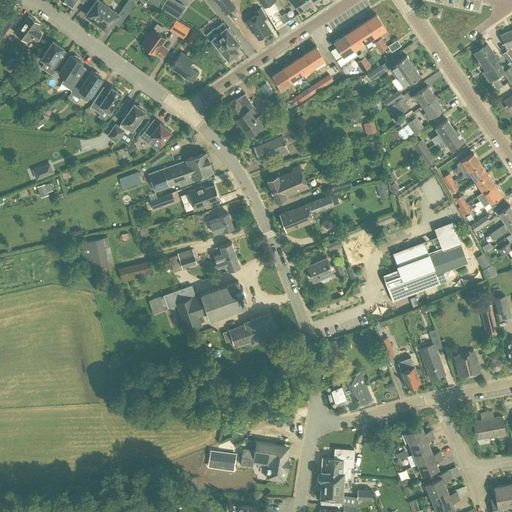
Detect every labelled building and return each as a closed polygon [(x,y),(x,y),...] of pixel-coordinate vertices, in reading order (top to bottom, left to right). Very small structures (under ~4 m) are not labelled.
[(95,24),(108,6),(99,0),(96,0),(85,15),(87,16),(86,17),(95,24)] [(128,12),(135,2),(132,0),(127,0),(122,8),(128,12)] [(178,19),(185,7),(174,0),(165,0),(160,8),(178,19)] [(213,0),(225,15),(236,7),(230,0),(213,0)] [(306,12),(314,7),(312,5),(319,0),(291,0),(300,13),(305,10),(306,12)] [(108,6),(95,24),(104,31),(105,29),(107,30),(119,14),(108,6)] [(307,23),(322,13),(317,6),(302,17),(307,23)] [(258,39),(271,31),(264,19),(266,18),(260,8),(254,11),(256,15),(245,22),(252,33),(253,32),(258,39)] [(0,16),(0,40),(17,17),(6,9),(0,16)] [(283,24),(290,19),(286,13),(278,17),(283,24)] [(365,21),(374,36),(385,28),(376,14),(365,21)] [(27,41),(39,24),(28,15),(15,33),(27,41)] [(183,38),(189,27),(176,19),(169,29),(183,38)] [(364,42),(374,36),(365,21),(355,28),(364,42)] [(227,29),(222,23),(215,29),(219,33),(211,39),(228,60),(230,58),(232,59),(237,55),(236,53),(238,51),(235,47),(239,44),(233,36),(234,34),(228,27),(227,29)] [(168,49),(161,44),(166,39),(158,33),(162,28),(157,24),(142,44),(142,45),(142,47),(145,49),(147,48),(154,54),(155,53),(161,58),(168,49)] [(328,28),(314,34),(320,46),(333,41),(328,28)] [(353,49),(364,42),(355,28),(344,35),(353,49)] [(192,43),(198,34),(193,30),(187,39),(192,43)] [(511,30),(501,35),(506,48),(511,45),(511,30)] [(343,56),(353,49),(344,35),(333,42),(336,47),(343,56)] [(377,40),(384,49),(388,47),(381,37),(377,40)] [(12,61),(20,46),(10,40),(1,54),(12,61)] [(52,75),(61,62),(56,59),(63,47),(52,40),(40,58),(45,62),(41,68),(52,75)] [(379,52),(384,49),(377,40),(373,43),(379,52)] [(503,71),(493,57),(495,55),(487,44),(474,53),(486,70),(483,72),(489,81),(503,72),(509,81),(511,78),(511,65),(503,71)] [(305,54),(313,66),(324,59),(316,46),(305,54)] [(336,47),(330,51),(336,60),(343,56),(336,47)] [(510,63),(511,61),(511,53),(508,49),(502,53),(510,63)] [(192,82),(199,73),(189,65),(193,60),(181,52),(170,66),(192,82)] [(302,74),(313,66),(305,54),(294,61),(302,74)] [(70,91),(79,79),(79,78),(73,74),(81,62),(79,60),(79,58),(75,55),(73,56),(70,55),(58,73),(65,77),(61,83),(71,90),(70,91)] [(396,77),(413,66),(406,55),(389,67),(396,77)] [(371,56),(367,59),(371,65),(375,62),(371,56)] [(360,59),(366,69),(370,66),(364,57),(360,59)] [(362,72),(366,69),(360,59),(356,62),(362,72)] [(291,81),(302,74),(294,61),(283,68),(291,81)] [(371,80),(385,70),(382,65),(367,75),(371,80)] [(337,79),(343,74),(337,66),(331,71),(337,79)] [(413,66),(396,77),(403,87),(420,76),(413,66)] [(280,88),(291,81),(283,68),(272,76),(280,88)] [(79,79),(70,91),(80,98),(84,92),(90,96),(102,78),(100,76),(100,74),(95,71),(93,72),(91,71),(83,82),(79,79)] [(319,80),(324,86),(333,80),(329,74),(319,80)] [(314,92),(324,86),(319,80),(310,86),(314,92)] [(343,99),(352,94),(347,84),(338,89),(343,99)] [(506,104),(505,104),(504,107),(507,111),(509,111),(510,110),(511,112),(511,110),(511,85),(511,87),(511,88),(511,94),(503,101),(505,103),(506,104)] [(305,98),(314,92),(310,86),(301,92),(305,98)] [(422,105),(435,97),(427,86),(415,94),(422,105)] [(110,112),(122,94),(111,87),(103,98),(98,95),(90,106),(100,113),(103,108),(110,112)] [(388,106),(403,95),(399,89),(384,100),(382,101),(385,106),(387,104),(388,106)] [(296,105),(305,98),(301,92),(292,98),(296,105)] [(265,123),(245,93),(236,99),(235,98),(226,104),(248,135),(265,123)] [(400,114),(410,108),(402,97),(388,107),(391,112),(392,111),(394,114),(398,112),(400,114)] [(435,97),(422,105),(427,111),(423,114),(426,119),(430,117),(443,108),(435,97)] [(137,106),(134,104),(129,111),(127,110),(123,116),(124,117),(121,122),(122,122),(119,126),(115,123),(106,135),(116,142),(124,131),(128,134),(131,129),(132,130),(135,125),(137,126),(141,120),(140,119),(145,112),(142,110),(142,107),(139,105),(137,106)] [(42,111),(31,118),(36,126),(47,118),(42,111)] [(414,133),(423,126),(415,116),(406,123),(414,133)] [(159,123),(154,119),(140,136),(150,145),(155,139),(161,144),(171,132),(160,123),(159,123)] [(437,142),(454,130),(447,119),(435,127),(439,132),(430,138),(434,144),(437,142)] [(367,134),(376,131),(373,120),(363,123),(367,134)] [(457,129),(454,130),(437,142),(442,148),(447,145),(450,149),(464,139),(457,129)] [(259,162),(288,150),(282,136),(253,148),(259,162)] [(418,155),(427,149),(421,139),(412,145),(418,155)] [(301,156),(315,151),(312,142),(298,147),(301,156)] [(321,165),(333,161),(330,149),(318,152),(321,165)] [(418,155),(415,157),(422,168),(435,160),(427,149),(418,155)] [(180,185),(194,181),(193,178),(212,171),(206,152),(185,160),(186,160),(149,173),(155,190),(179,182),(180,185)] [(468,171),(480,163),(473,152),(461,161),(468,171)] [(475,182),(487,174),(480,163),(468,171),(475,182)] [(283,189),(305,180),(299,166),(292,168),(293,170),(278,177),(278,176),(267,180),(272,192),(282,188),(283,189)] [(34,174),(36,180),(54,173),(52,167),(46,170),(45,167),(39,169),(40,172),(34,174)] [(132,173),(135,182),(141,180),(137,171),(132,173)] [(391,183),(397,178),(392,172),(386,177),(391,183)] [(447,185),(453,182),(448,174),(442,177),(447,185)] [(483,193),(495,184),(487,174),(475,182),(483,193)] [(343,179),(331,182),(333,190),(345,187),(343,179)] [(282,188),(272,192),(276,202),(286,197),(308,188),(305,180),(283,189),(282,188)] [(393,194),(398,191),(397,189),(399,188),(395,181),(389,185),(392,189),(391,190),(393,194)] [(453,182),(447,185),(451,192),(457,189),(453,182)] [(48,195),(44,183),(36,186),(40,197),(48,195)] [(384,183),(376,185),(378,192),(381,191),(383,198),(388,196),(384,183)] [(495,184),(483,193),(489,203),(501,194),(495,184)] [(219,198),(214,185),(204,189),(203,186),(188,191),(194,210),(210,204),(209,201),(219,198)] [(165,204),(174,201),(171,192),(162,195),(165,204)] [(287,232),(314,221),(312,214),(334,205),(333,205),(339,203),(335,193),(329,195),(280,214),(287,232)] [(460,207),(467,204),(462,195),(455,199),(459,206),(460,207)] [(459,206),(457,208),(462,216),(471,211),(467,204),(460,207),(459,206)] [(505,223),(511,218),(511,209),(509,206),(498,213),(505,223)] [(223,231),(233,228),(228,213),(217,217),(218,217),(209,220),(213,234),(222,230),(223,231)] [(474,231),(490,221),(486,215),(470,225),(474,231)] [(511,233),(511,232),(511,218),(505,223),(489,233),(494,239),(509,229),(511,233)] [(383,275),(392,299),(424,287),(447,279),(444,270),(466,261),(462,248),(461,246),(460,245),(459,242),(460,242),(452,221),(434,228),(441,247),(442,249),(429,254),(429,253),(424,240),(392,252),(397,265),(396,265),(398,269),(383,275)] [(142,243),(151,240),(147,227),(139,229),(142,243)] [(511,248),(511,247),(511,232),(511,233),(506,237),(510,242),(498,249),(501,255),(511,248)] [(87,279),(111,274),(103,237),(79,242),(87,279)] [(329,251),(342,245),(339,239),(326,244),(329,251)] [(355,258),(369,251),(364,241),(350,249),(355,258)] [(216,262),(236,255),(231,242),(219,246),(221,253),(213,255),(216,262)] [(485,251),(492,246),(490,242),(482,247),(485,251)] [(182,268),(197,264),(192,249),(177,253),(182,268)] [(483,270),(490,265),(489,263),(492,261),(486,250),(482,252),(483,253),(476,257),(483,270)] [(236,255),(216,262),(218,268),(226,265),(228,271),(240,267),(236,255)] [(330,266),(326,258),(307,265),(313,281),(319,278),(320,281),(323,282),(328,280),(329,277),(328,274),(332,273),(332,272),(335,271),(337,277),(345,274),(340,263),(330,266)] [(121,280),(153,273),(150,260),(118,268),(121,280)] [(240,287),(237,281),(201,294),(201,295),(196,297),(191,285),(163,295),(168,308),(178,305),(187,331),(201,326),(199,321),(203,320),(201,315),(207,313),(209,318),(246,305),(244,299),(246,298),(243,288),(242,287),(240,287)] [(497,321),(502,320),(502,318),(510,316),(505,295),(493,298),(497,313),(495,314),(497,321)] [(153,313),(164,309),(159,296),(148,300),(153,313)] [(414,296),(410,298),(413,307),(418,306),(414,296)] [(486,334),(497,332),(491,304),(480,307),(486,334)] [(251,343),(277,335),(269,313),(244,322),(244,324),(229,330),(235,347),(250,341),(251,343)] [(379,337),(383,336),(378,324),(375,325),(379,337)] [(430,379),(445,374),(436,349),(441,347),(436,329),(429,332),(433,344),(420,349),(430,379)] [(385,359),(394,355),(387,336),(378,339),(385,359)] [(459,378),(479,372),(474,352),(454,357),(459,378)] [(419,383),(414,366),(411,357),(397,362),(403,380),(405,379),(408,387),(409,387),(411,387),(413,387),(414,385),(419,383)] [(496,374),(505,371),(503,363),(494,366),(496,374)] [(356,389),(366,385),(360,371),(344,378),(329,384),(328,384),(326,388),(331,403),(335,405),(336,405),(345,401),(358,396),(356,389)] [(387,384),(389,390),(395,388),(393,382),(387,384)] [(358,396),(345,401),(349,410),(372,401),(366,385),(356,389),(358,396)] [(486,412),(491,436),(505,434),(502,416),(493,418),(492,411),(486,412)] [(476,439),(491,436),(486,412),(480,414),(482,420),(473,421),(476,439)] [(409,444),(433,434),(431,429),(424,432),(421,426),(405,433),(409,444)] [(413,454),(430,448),(427,441),(435,438),(433,434),(409,444),(413,454)] [(273,457),(275,444),(255,441),(254,451),(242,449),(240,465),(252,466),(253,462),(268,464),(266,478),(283,480),(285,470),(287,470),(289,459),(273,457)] [(353,467),(354,450),(335,448),(334,458),(329,458),(329,471),(321,471),(318,473),(318,477),(320,480),(322,480),(321,499),(321,504),(341,505),(342,487),(347,487),(348,477),(350,477),(350,466),(353,467)] [(417,465),(442,455),(440,451),(432,454),(430,448),(413,454),(417,465)] [(211,455),(209,464),(224,466),(223,472),(233,474),(235,459),(211,455)] [(442,455),(417,465),(422,475),(438,469),(436,462),(443,459),(442,455)] [(429,494),(446,488),(443,481),(451,478),(449,474),(447,469),(433,475),(435,480),(433,480),(431,476),(424,479),(426,483),(425,484),(429,494)] [(498,511),(498,507),(511,505),(507,484),(494,487),(496,499),(491,500),(493,511),(498,511)] [(371,500),(372,489),(357,488),(356,499),(371,500)] [(434,505),(458,495),(456,491),(448,494),(446,488),(429,494),(434,505)] [(458,495),(434,505),(436,511),(446,511),(454,509),(452,503),(460,500),(458,495)] [(413,511),(419,510),(415,500),(409,503),(412,511),(413,511)]
